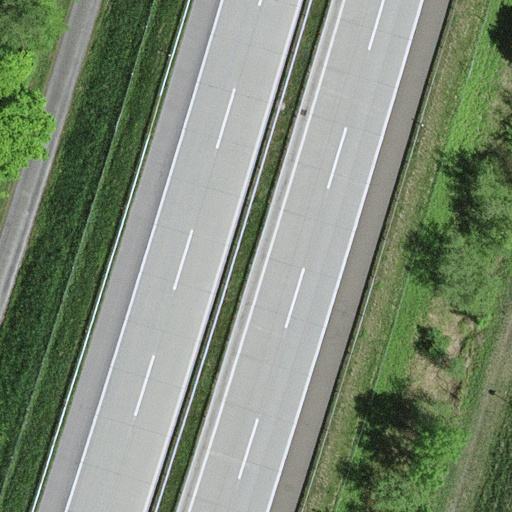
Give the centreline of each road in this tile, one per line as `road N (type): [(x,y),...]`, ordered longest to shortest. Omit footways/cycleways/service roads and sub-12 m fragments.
road 1 (motorway): [(257,0),(183,261),(99,511)]
road 2 (motorway): [(224,511),(380,0)]
road 3 (track): [(0,258),(83,0)]
